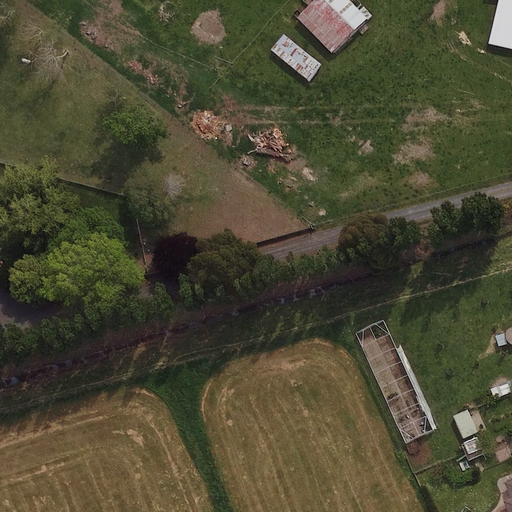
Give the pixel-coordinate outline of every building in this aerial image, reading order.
[(354,0),(314,0),(297,17),(332,54),(371,17),(354,0)] [(321,65),(284,35),(272,50),(309,80),(321,65)] [(384,319),(355,332),(405,441),(434,428),(384,319)] [(511,327),(494,333),(499,349),(511,344),(511,327)] [(472,409),(460,414),(473,440),(484,434),(472,409)]
